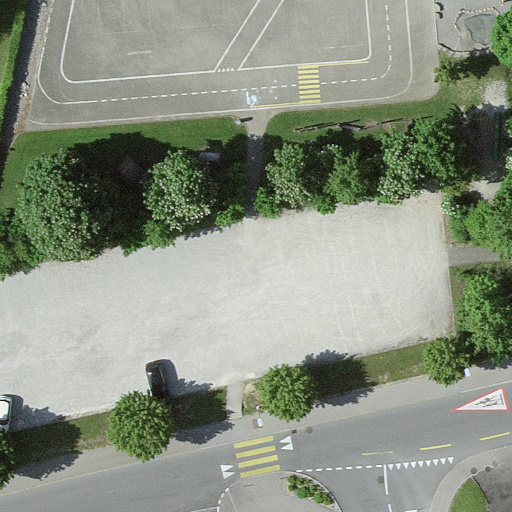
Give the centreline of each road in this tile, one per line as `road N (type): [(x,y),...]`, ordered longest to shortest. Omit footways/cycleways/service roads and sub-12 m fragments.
road 1 (residential): [(183,473),(382,434)]
road 2 (residential): [(38,511),(183,473)]
road 3 (residential): [(382,434),(511,405)]
